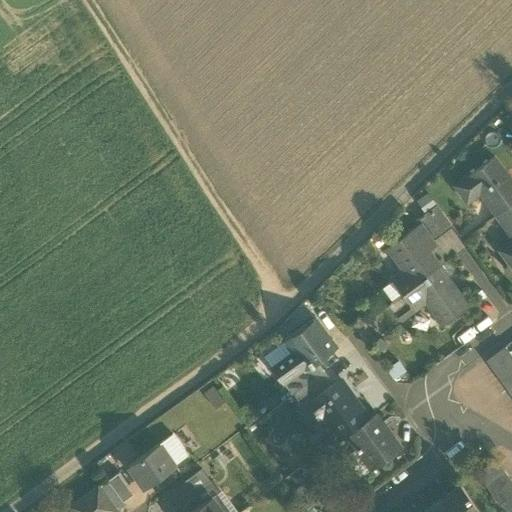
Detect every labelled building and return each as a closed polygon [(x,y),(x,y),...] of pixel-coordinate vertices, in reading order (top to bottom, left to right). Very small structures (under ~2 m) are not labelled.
[(511,183),(495,159),(456,187),(468,203),(481,194),(496,216),(511,203),(511,183)] [(511,203),(496,216),(511,237),(511,241),(499,251),(511,269),(511,203)] [(453,229),(437,208),(427,215),(443,236),(453,229)] [(427,215),(416,223),(418,227),(420,226),(433,243),(443,236),(427,215)] [(418,227),(388,249),(404,272),(392,281),(402,294),(439,267),(429,253),(436,248),(433,243),(420,226),(418,227)] [(439,267),(402,294),(415,311),(426,302),(444,326),(469,308),(439,267)] [(402,294),(389,304),(401,320),(415,311),(402,294)] [(389,304),(370,318),(382,335),(401,320),(389,304)] [(312,319),(284,340),(292,351),(269,367),(281,384),(281,383),(303,367),(304,369),(315,361),(333,348),(312,319)] [(511,353),(507,346),(488,360),(495,370),(511,357),(511,353)] [(511,357),(495,370),(501,380),(511,372),(511,357)] [(303,367),(281,383),(290,396),(291,395),(323,372),(315,361),(304,369),(303,367)] [(323,372),(291,395),(299,406),(331,383),(323,372)] [(511,372),(501,380),(508,390),(511,387),(511,372)] [(364,421),(335,381),(331,383),(299,406),(296,408),(307,423),(320,414),(338,440),(346,434),(364,421)] [(399,447),(375,413),(364,421),(346,434),(358,450),(362,447),(374,465),(399,447)] [(186,454),(171,433),(158,443),(173,463),(186,454)] [(158,442),(127,465),(143,487),(174,464),(173,463),(158,443),(158,442)] [(494,457),(476,472),(484,483),(503,469),(494,457)] [(503,469),(484,483),(491,493),(510,479),(503,469)] [(131,493),(116,473),(108,480),(122,500),(131,493)] [(188,477),(166,492),(175,504),(196,489),(196,488),(188,477)] [(108,480),(107,479),(96,487),(112,508),(123,500),(122,500),(108,480)] [(209,479),(196,488),(196,489),(175,504),(171,507),(175,511),(187,511),(211,496),(215,493),(217,491),(209,479)] [(511,481),(510,479),(491,493),(498,503),(511,492),(511,481)] [(479,511),(459,484),(439,499),(448,511),(479,511)] [(109,511),(113,510),(112,508),(96,487),(95,486),(68,507),(72,511),(109,511)] [(511,492),(498,503),(504,511),(505,511),(511,507),(511,492)] [(187,511),(222,511),(213,499),(211,496),(187,511)] [(448,511),(439,499),(419,511),(448,511)]
